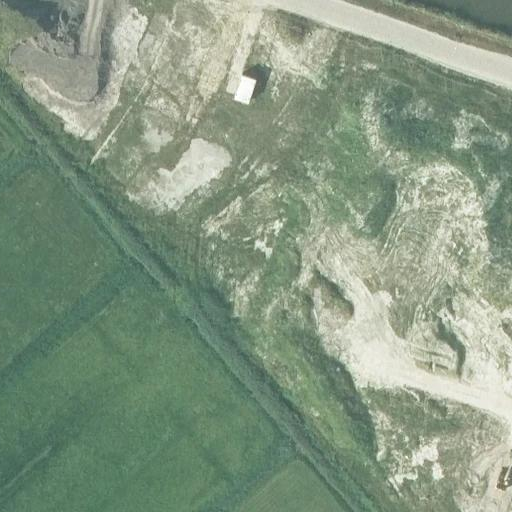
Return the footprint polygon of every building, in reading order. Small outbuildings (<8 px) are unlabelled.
[(62,0),(59,0),(56,10),(63,13),(67,2),(62,0)] [(0,3),(0,30),(7,34),(16,9),(0,3)] [(16,9),(7,34),(29,41),(37,16),(16,9)] [(37,16),(29,41),(51,48),(59,24),(37,16)] [(96,27),(85,59),(123,72),(134,40),(96,27)] [(7,34),(0,55),(0,57),(21,65),(29,41),(7,34)] [(56,37),(52,48),(59,51),(63,39),(56,37)] [(29,41),(21,65),(43,72),(51,48),(29,41)] [(52,48),(48,59),(56,62),(59,51),(52,48)] [(85,59),(75,92),(112,104),(123,72),(85,59)] [(242,73),(235,96),(248,100),(256,78),(242,73)] [(32,80),(29,92),(36,94),(40,83),(32,80)] [(338,91),(335,98),(347,102),(349,94),(338,91)] [(322,94),(315,117),(339,125),(347,102),(335,98),(322,94)] [(349,94),(347,102),(358,106),(360,98),(349,94)] [(347,102),(339,125),(363,133),(371,110),(358,106),(347,102)] [(0,127),(2,120),(14,123),(18,112),(0,106),(0,127)] [(315,117),(308,138),(332,146),(339,125),(315,117)] [(176,120),(172,131),(180,134),(184,122),(176,120)] [(287,125),(286,133),(297,135),(299,127),(287,125)] [(339,125),(332,146),(356,154),(363,133),(339,125)] [(197,131),(192,152),(227,160),(232,139),(197,131)] [(286,133),(284,141),(296,142),(297,135),(286,133)] [(308,138),(300,160),(325,168),(332,146),(308,138)] [(332,146),(325,168),(349,176),(356,154),(332,146)] [(192,152),(188,173),(223,180),(227,160),(192,152)] [(373,152),(371,159),(382,163),(385,155),(373,152)] [(163,159),(159,171),(167,173),(171,162),(163,159)] [(371,159),(368,167),(380,171),(382,163),(371,159)] [(300,160),(293,182),(306,186),(317,190),(325,168),(300,160)] [(494,182),(486,206),(499,211),(502,201),(511,204),(511,167),(506,186),(494,182)] [(325,168),(317,190),(329,194),(341,198),(349,176),(325,168)] [(159,171),(156,182),(163,185),(167,173),(159,171)] [(186,182),(181,203),(216,211),(221,190),(186,182)] [(306,186),(303,194),(315,198),(317,190),(306,186)] [(317,190),(315,198),(326,202),(329,194),(317,190)] [(287,199),(278,227),(318,241),(327,212),(287,199)] [(181,203),(177,223),(212,231),(216,211),(181,203)] [(148,204),(145,215),(152,218),(156,206),(148,204)] [(145,215),(141,227),(148,229),(152,218),(145,215)] [(177,223),(173,243),(207,251),(212,231),(177,223)] [(278,227),(268,256),(308,269),(318,241),(278,227)] [(347,238),(343,249),(351,252),(355,241),(347,238)] [(173,243),(168,264),(203,271),(207,251),(173,243)] [(268,256),(258,284),(298,298),(308,269),(268,256)] [(130,259),(126,270),(134,273),(138,261),(130,259)] [(332,265),(328,276),(336,279),(339,267),(332,265)] [(82,266),(79,274),(91,278),(93,270),(82,266)] [(93,270),(91,278),(102,281),(104,274),(93,270)] [(344,273),(340,285),(348,287),(352,276),(344,273)] [(124,276),(122,284),(134,286),(135,278),(124,276)] [(328,276),(324,288),(332,290),(336,279),(328,276)] [(33,279),(0,279),(0,311),(34,311),(33,279)] [(183,284),(181,292),(193,294),(195,286),(183,284)] [(258,284),(249,313),(289,326),(298,298),(258,284)] [(424,300),(420,311),(427,314),(431,303),(424,300)] [(431,303),(427,314),(435,317),(439,305),(431,303)] [(182,304),(152,306),(154,348),(184,346),(182,304)] [(152,306),(122,307),(124,349),(154,348),(152,306)] [(122,307),(92,309),(95,351),(124,349),(122,307)] [(92,309),(62,310),(65,353),(95,351),(92,309)] [(249,313),(239,341),(279,355),(289,326),(249,313)] [(500,320),(498,327),(509,331),(511,324),(500,320)] [(313,322),(309,333),(317,336),(320,325),(313,322)] [(340,330),(332,369),(365,376),(374,337),(340,330)] [(309,333),(305,345),(313,347),(317,336),(309,333)] [(374,337),(365,376),(399,383),(407,344),(374,337)] [(436,349),(427,388),(461,395),(469,356),(436,349)] [(469,356),(461,395),(494,402),(502,363),(469,356)] [(511,364),(502,363),(494,402),(511,405),(511,364)] [(232,407),(223,450),(256,457),(265,413),(232,407)] [(265,413),(256,457),(288,463),(297,420),(265,413)] [(297,420),(288,463),(319,470),(328,427),(297,420)] [(328,427),(319,470),(352,477),(361,434),(328,427)] [(6,449),(0,454),(0,496),(27,473),(6,449)] [(206,449),(196,456),(201,463),(211,456),(206,449)] [(398,458),(391,492),(424,499),(433,456),(413,452),(411,461),(398,458)] [(176,455),(143,480),(156,497),(189,472),(176,455)] [(211,456),(201,463),(206,469),(216,462),(211,456)] [(433,456),(424,499),(456,506),(464,472),(450,469),(452,460),(433,456)] [(472,478),(467,504),(480,507),(481,502),(504,507),(511,469),(511,463),(490,459),(485,481),(472,478)] [(189,472),(156,497),(166,511),(170,511),(202,488),(189,472)] [(235,478),(225,486),(230,492),(240,485),(235,478)] [(240,485),(230,492),(235,498),(244,491),(240,485)] [(202,488),(170,511),(203,511),(214,504),(202,488)] [(66,511),(56,500),(42,511),(66,511)]
